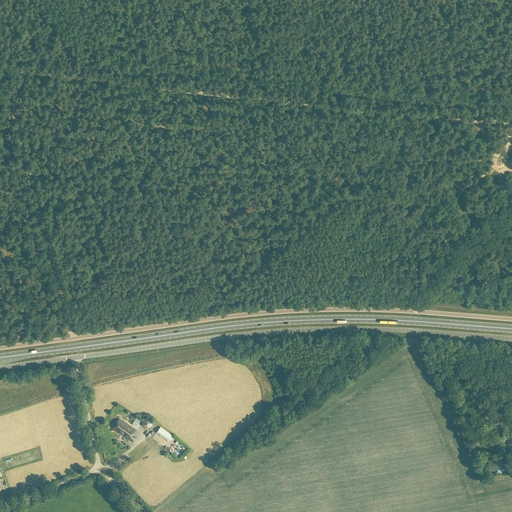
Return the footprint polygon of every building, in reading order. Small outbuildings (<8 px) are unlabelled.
[(142,425),(146,429),(152,426),(152,421),(148,417),(143,419),(142,425)] [(123,427),(126,423),(119,419),(112,428),(120,434),(124,428),(123,427)] [(506,421),(499,426),(503,431),(510,427),(506,421)] [(136,430),(126,423),(123,427),(124,428),(120,434),(129,440),(136,430)] [(175,439),(173,437),(161,427),(157,432),(169,442),(169,441),(172,443),(175,439)] [(488,461),(490,470),(508,466),(506,457),(488,461)]
